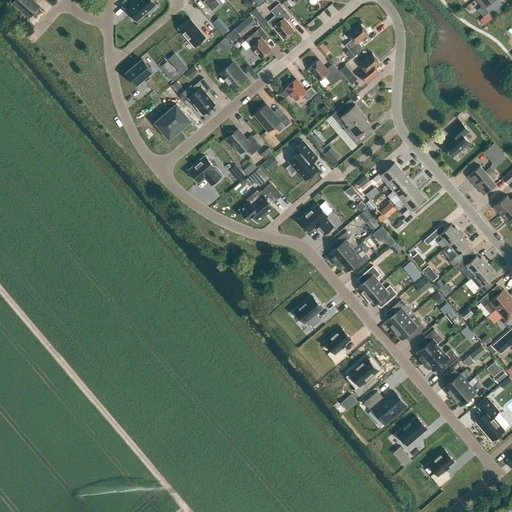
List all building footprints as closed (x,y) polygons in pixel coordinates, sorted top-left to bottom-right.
[(14,0),(12,2),(29,17),(39,6),(32,0),(14,0)] [(124,0),(130,6),(127,8),(131,12),(129,14),(135,21),(147,11),(149,13),(157,6),(151,0),(124,0)] [(204,0),(204,1),(212,11),(220,4),(216,0),(204,0)] [(476,0),(482,6),(478,10),(484,17),(489,13),(489,12),(485,8),(494,0),(476,0)] [(256,8),(251,12),(257,19),(262,15),(256,8)] [(273,27),(283,39),(294,30),(286,21),(291,17),(283,8),(267,22),(272,28),(273,27)] [(484,17),(480,20),(484,25),(493,18),(489,13),(484,17)] [(225,35),(231,42),(255,22),(250,15),(225,35)] [(190,18),(179,28),(194,46),(206,37),(190,18)] [(345,44),(349,49),(346,52),(351,58),(363,48),(358,42),(369,33),(360,23),(348,33),(352,39),(345,44)] [(268,36),(260,27),(250,36),(255,42),(250,46),(261,58),(271,49),(263,40),(268,36)] [(248,47),(253,43),(248,36),(243,40),(248,47)] [(225,38),(217,45),(223,52),(231,44),(225,38)] [(359,63),(365,69),(359,74),(366,83),(375,75),(371,70),(381,63),(372,52),(359,63)] [(131,69),(126,73),(136,84),(152,70),(142,59),(137,63),(136,62),(129,67),(131,69)] [(326,68),(319,59),(308,68),(319,81),(324,76),(332,85),(343,76),(333,63),(326,68)] [(347,71),(359,63),(357,59),(344,67),(347,71)] [(167,61),(161,67),(168,76),(173,81),(180,75),(175,70),(167,61)] [(232,62),(220,73),(233,88),(245,78),(232,62)] [(183,63),(176,69),(181,74),(188,68),(183,63)] [(193,66),(185,73),(189,79),(198,71),(193,66)] [(351,71),(345,76),(351,83),(357,78),(351,71)] [(189,97),(203,114),(215,104),(206,93),(212,88),(203,77),(192,87),(196,91),(189,97)] [(296,79),(285,87),(296,100),(302,95),(307,101),(316,93),(311,87),(306,91),(296,79)] [(176,81),(172,85),(176,90),(181,86),(176,81)] [(344,130),(348,127),(363,114),(355,104),(350,108),(345,103),(331,115),(340,125),(344,130)] [(254,115),(268,131),(280,121),(285,127),(291,121),(282,111),(276,116),(266,104),(254,115)] [(176,105),(156,122),(169,138),(190,120),(176,105)] [(324,105),(319,110),(323,114),(328,109),(324,105)] [(202,121),(206,125),(214,118),(210,114),(202,121)] [(348,135),(357,145),(371,133),(367,128),(370,125),(365,119),(367,118),(363,114),(348,127),(344,130),(348,135)] [(454,136),(443,146),(452,157),(469,142),(463,136),(469,131),(460,121),(450,131),(454,136)] [(229,136),(227,138),(240,153),(246,148),(251,154),(261,146),(251,134),(246,139),(238,129),(235,131),(228,132),(229,136)] [(318,131),(313,135),(320,145),(326,141),(318,131)] [(291,164),(286,168),(292,175),(297,170),(305,179),(318,168),(312,162),(313,161),(318,157),(316,155),(304,141),(293,150),(297,154),(289,161),(291,164)] [(494,143),(483,153),(492,163),(490,166),(493,170),(507,158),(503,153),(494,143)] [(333,147),(326,153),(334,162),(341,156),(333,147)] [(269,148),(261,154),(265,158),(272,152),(269,148)] [(206,156),(188,170),(198,182),(205,177),(206,179),(211,185),(223,175),(215,166),(214,166),(206,156)] [(272,157),(264,164),(268,170),(277,163),(272,157)] [(382,177),(387,184),(402,171),(394,162),(380,174),(379,173),(373,178),(376,182),(382,177)] [(480,165),(467,176),(475,185),(493,170),(490,166),(485,171),(480,165)] [(245,180),(238,185),(244,191),(256,181),(260,185),(267,179),(257,168),(245,180)] [(511,168),(501,178),(507,185),(511,179),(511,168)] [(240,169),(233,174),(239,180),(245,175),(240,169)] [(493,170),(475,185),(483,194),(496,184),(491,178),(496,173),(493,170)] [(410,181),(402,171),(387,184),(393,191),(387,195),(391,199),(396,194),(395,193),(410,181)] [(357,181),(361,186),(369,178),(365,173),(357,181)] [(398,208),(404,203),(403,202),(417,189),(410,181),(395,193),(396,194),(400,199),(395,204),(398,208)] [(250,200),(240,208),(248,218),(252,214),(257,220),(274,206),(271,203),(277,198),(267,185),(260,191),(263,194),(252,203),(250,200)] [(231,191),(236,197),(241,193),(236,187),(231,191)] [(402,213),(406,217),(412,212),(411,211),(425,198),(417,189),(403,202),(404,203),(408,208),(402,213)] [(370,190),(366,194),(370,199),(375,195),(370,190)] [(493,206),(500,214),(511,204),(511,197),(510,199),(507,195),(493,206)] [(370,199),(366,203),(371,209),(375,205),(370,199)] [(356,205),(361,211),(366,207),(362,201),(356,205)] [(390,201),(381,208),(387,216),(396,208),(390,201)] [(317,204),(299,219),(309,231),(316,226),(323,235),(333,225),(326,217),(328,216),(317,204)] [(511,204),(500,214),(507,222),(511,217),(511,204)] [(380,225),(373,217),(367,222),(374,230),(380,225)] [(394,224),(398,229),(406,222),(402,217),(394,224)] [(432,232),(423,240),(427,244),(436,236),(439,234),(448,244),(461,233),(459,231),(455,226),(453,228),(450,224),(446,228),(442,224),(432,232)] [(382,226),(377,230),(383,237),(390,246),(395,242),(382,226)] [(332,258),(336,263),(353,249),(358,244),(346,231),(337,238),(341,243),(330,252),(333,256),(332,258)] [(448,244),(442,250),(450,260),(449,261),(453,266),(458,262),(466,255),(462,251),(468,245),(465,242),(467,240),(463,236),(463,235),(461,233),(448,244)] [(342,267),(346,271),(357,261),(361,266),(370,258),(362,249),(357,253),(353,249),(336,263),(341,268),(342,267)] [(476,255),(465,264),(474,275),(487,264),(485,261),(481,257),(479,258),(476,255)] [(410,261),(403,267),(409,275),(417,269),(410,261)] [(458,262),(453,266),(458,271),(462,267),(458,262)] [(474,275),(471,278),(480,288),(477,290),(481,295),(493,284),(489,280),(494,276),(491,272),(493,271),(489,266),(487,264),(474,275)] [(357,287),(365,297),(380,283),(376,278),(380,274),(373,265),(363,274),(367,278),(357,287)] [(432,271),(427,276),(432,281),(437,277),(432,271)] [(439,279),(434,283),(438,288),(443,283),(439,279)] [(380,283),(365,297),(373,306),(383,297),(387,302),(397,294),(390,285),(385,289),(380,283)] [(491,313),(496,309),(510,296),(503,289),(502,290),(497,285),(493,289),(480,300),(491,313)] [(312,296),(295,311),(304,322),(306,320),(312,327),(321,319),(316,312),(322,307),(312,296)] [(500,319),(504,324),(511,316),(511,313),(510,311),(511,308),(511,298),(510,296),(496,309),(502,316),(500,319)] [(385,321),(393,330),(413,313),(409,308),(401,299),(392,307),(396,312),(385,321)] [(452,309),(445,316),(454,325),(461,319),(452,309)] [(467,309),(462,314),(466,319),(471,314),(467,309)] [(413,313),(393,330),(401,339),(412,331),(416,335),(425,327),(413,313)] [(341,327),(324,341),(331,350),(327,353),(336,364),(347,354),(340,347),(350,338),(341,327)] [(424,362),(440,348),(436,343),(442,338),(434,329),(424,337),(429,342),(417,352),(420,356),(419,357),(424,362)] [(511,330),(511,329),(494,344),(500,352),(511,342),(511,330)] [(488,334),(482,339),(487,345),(492,340),(488,334)] [(486,351),(481,345),(469,355),(474,361),(486,351)] [(428,368),(430,366),(433,370),(444,360),(448,365),(458,357),(450,348),(444,353),(440,348),(424,362),(428,368)] [(367,357),(349,373),(359,385),(354,389),(359,395),(374,383),(369,377),(378,370),(367,357)] [(464,378),(470,373),(466,368),(445,386),(445,387),(452,396),(467,383),(464,378)] [(493,378),(497,382),(506,375),(502,370),(493,378)] [(511,383),(511,380),(509,376),(500,384),(505,390),(511,383)] [(467,383),(452,396),(459,404),(481,386),(477,382),(471,387),(467,383)] [(377,391),(364,402),(370,410),(368,413),(380,426),(384,422),(385,423),(406,406),(393,390),(384,398),(377,391)] [(357,401),(351,394),(341,402),(347,409),(357,401)] [(484,414),(476,422),(482,429),(483,428),(493,440),(504,430),(504,429),(509,424),(498,412),(499,411),(489,399),(479,408),(484,414)] [(417,416),(397,433),(407,445),(427,428),(417,416)] [(400,446),(393,452),(404,466),(412,459),(400,446)] [(445,449),(428,463),(435,472),(431,475),(440,486),(451,477),(444,469),(454,460),(445,449)]
